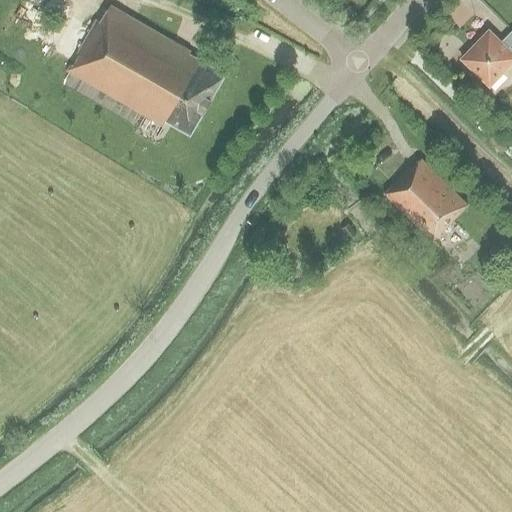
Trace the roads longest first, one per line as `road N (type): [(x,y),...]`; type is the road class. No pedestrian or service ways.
road 1 (tertiary): [(0,486),(97,406),(171,325),(237,219),(356,69)]
road 2 (track): [(373,51),(511,187)]
